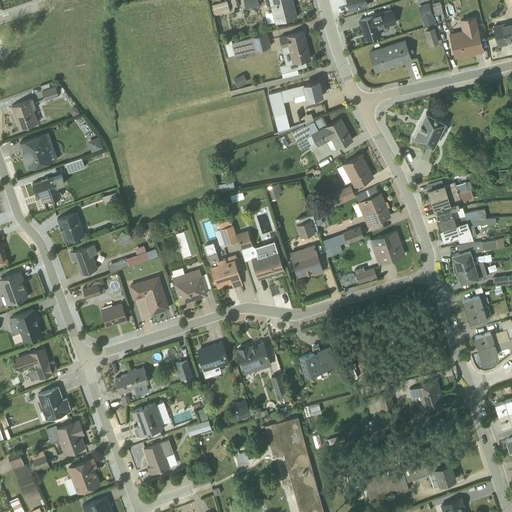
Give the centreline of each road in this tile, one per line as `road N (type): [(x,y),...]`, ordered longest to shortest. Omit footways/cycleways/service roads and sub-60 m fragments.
road 1 (residential): [(429,274),(301,313),(240,308),(82,359)]
road 2 (residential): [(0,165),(17,215),(40,244),(82,359)]
road 3 (residential): [(429,274),(402,182),(361,105)]
road 4 (residential): [(82,359),(137,508)]
road 5 (residential): [(511,65),(361,105)]
road 6 (residential): [(507,511),(473,385)]
road 7 (residential): [(473,385),(429,274)]
